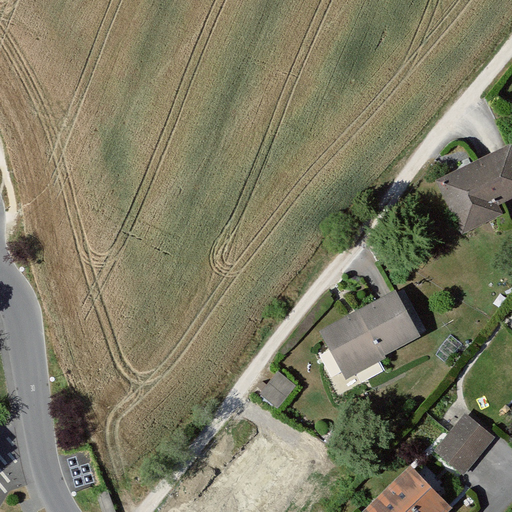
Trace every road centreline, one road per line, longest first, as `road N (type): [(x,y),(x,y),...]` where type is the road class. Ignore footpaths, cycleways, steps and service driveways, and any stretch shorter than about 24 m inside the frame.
road 1 (residential): [(145,511),(511,47)]
road 2 (residential): [(66,511),(53,484),(18,301),(0,277)]
